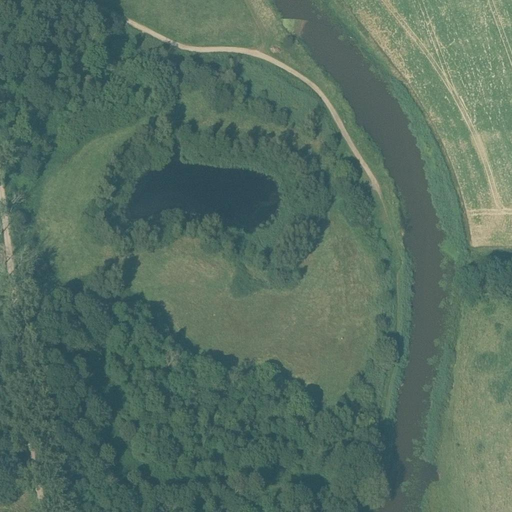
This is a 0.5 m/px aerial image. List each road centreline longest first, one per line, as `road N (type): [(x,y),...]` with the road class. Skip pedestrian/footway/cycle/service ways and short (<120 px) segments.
road 1 (track): [(74,0),(187,48),(246,52),(322,96),(378,193),(399,262)]
road 2 (track): [(41,511),(0,228)]
